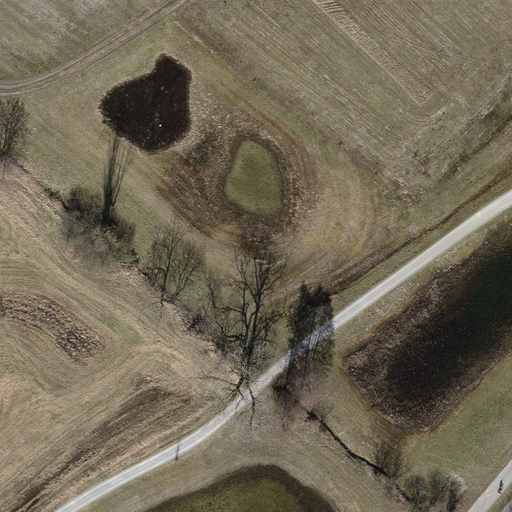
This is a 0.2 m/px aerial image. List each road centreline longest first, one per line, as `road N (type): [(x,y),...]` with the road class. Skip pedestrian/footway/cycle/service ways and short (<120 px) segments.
road 1 (track): [(62,511),(189,444),(326,330),(511,196)]
road 2 (track): [(170,0),(34,88),(0,88)]
